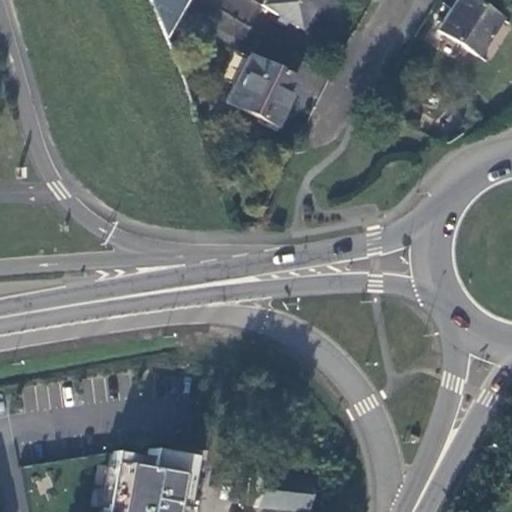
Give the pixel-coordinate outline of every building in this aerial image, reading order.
[(148,0),(162,33),(183,0),(148,0)] [(314,0),(249,0),(296,30),(312,4),(314,0)] [(499,18),(470,0),(453,0),(445,13),(435,30),(475,56),(499,18)] [(294,82),(245,58),(224,104),(273,127),(285,102),(294,82)] [(102,511),(192,511),(202,458),(149,448),(147,459),(114,452),(102,511)] [(259,503),(311,511),(315,477),(263,470),(259,503)]
